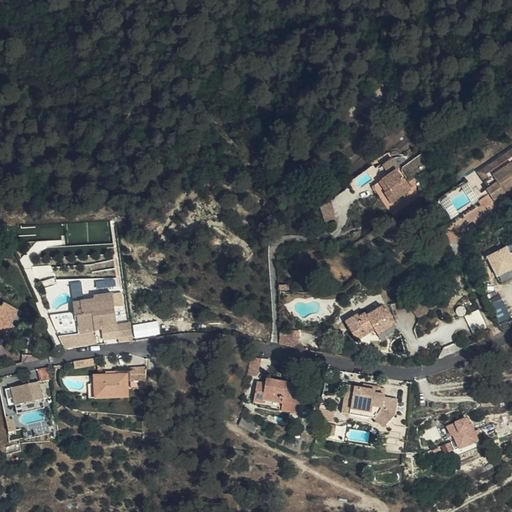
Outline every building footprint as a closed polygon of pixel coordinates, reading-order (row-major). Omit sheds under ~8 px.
[(484,171),(511,151),(511,142),(474,171),(481,181),(488,176),(484,171)] [(383,150),(378,143),(370,149),(376,156),(383,150)] [(511,151),(484,171),(488,176),(481,181),(485,187),(495,181),(502,191),(503,193),(511,187),(511,151)] [(412,189),(395,168),(371,188),(379,199),(385,194),(394,203),(412,189)] [(491,199),(502,191),(495,181),(485,187),(483,188),(491,199)] [(507,245),(487,256),(498,277),(511,270),(511,252),(511,253),(507,245)] [(82,281),(72,282),(73,296),(84,295),(82,281)] [(102,321),(102,323),(117,321),(113,292),(94,295),(95,298),(74,301),(76,315),(78,314),(81,333),(97,331),(96,328),(95,322),(102,321)] [(491,301),(501,321),(510,316),(501,296),(491,301)] [(0,318),(7,322),(14,308),(0,301),(0,318)] [(360,320),(357,313),(346,320),(357,339),(372,329),(374,333),(380,328),(382,330),(392,324),(381,304),(372,309),(374,312),(360,320)] [(286,329),(286,327),(282,327),(282,329),(281,329),(280,343),(295,347),(299,341),(300,337),(286,337),(287,329),(286,329)] [(260,360),(251,359),(249,374),(259,375),(260,360)] [(132,367),(132,370),(132,380),(147,379),(147,366),(132,367)] [(48,369),(36,372),(39,385),(46,383),(51,382),(48,369)] [(128,380),(132,380),(132,370),(116,370),(116,373),(96,375),(96,383),(90,384),(91,398),(94,397),(94,395),(112,394),(113,397),(129,396),(128,380)] [(282,401),(300,404),(304,382),(293,380),(293,382),(267,378),(266,382),(258,381),(254,400),(263,402),(263,398),(273,399),(273,397),(283,398),(282,401)] [(24,388),(10,391),(12,401),(6,403),(7,408),(14,407),(14,408),(41,402),(50,401),(46,383),(39,385),(30,387),(24,388)] [(351,397),(349,407),(369,410),(369,416),(374,417),(383,426),(394,416),(397,398),(383,396),(383,393),(374,392),(374,389),(345,385),(343,396),(351,397)] [(4,392),(6,403),(12,401),(10,391),(4,392)] [(298,413),(300,404),(282,401),(281,410),(298,413)] [(41,402),(14,408),(16,417),(43,411),(41,402)] [(369,410),(349,407),(348,413),(369,416),(369,410)] [(240,424),(249,429),(254,422),(238,412),(233,420),(240,424)] [(450,436),(452,434),(458,448),(476,439),(469,423),(467,423),(464,417),(445,425),(450,436)] [(8,423),(5,423),(7,435),(14,433),(12,422),(8,423)] [(21,432),(23,442),(48,437),(47,429),(52,428),(51,425),(21,432)] [(316,436),(315,446),(326,447),(328,438),(316,436)]
